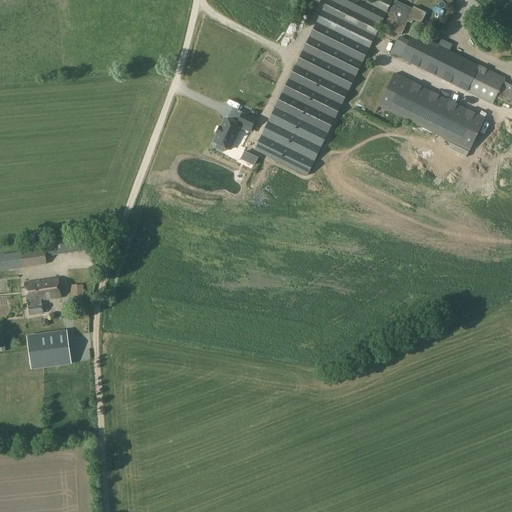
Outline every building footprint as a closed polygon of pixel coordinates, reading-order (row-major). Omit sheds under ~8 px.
[(383,28),(400,36),(407,22),(413,20),(420,24),(425,14),(413,8),(412,10),(395,2),(383,28)] [(374,21),(366,28),(374,37),(382,31),(374,21)] [(399,37),(390,55),(492,105),(495,98),(503,82),(505,79),(449,51),(452,45),(441,40),(438,45),(412,33),(408,41),(399,37)] [(338,59),(324,59),(324,83),(340,83),(340,76),(346,76),(346,51),(338,51),(338,59)] [(485,119),(404,78),(394,73),(378,106),(469,151),(485,119)] [(237,126),(227,122),(224,120),(220,128),(219,128),(216,135),(217,135),(213,143),(217,145),(216,149),(224,153),(226,149),(230,151),(240,129),(249,133),(255,121),(242,114),(237,126)] [(48,243),(50,256),(86,251),(84,238),(48,243)] [(0,255),(0,269),(0,271),(46,264),(44,249),(0,255)] [(57,279),(25,283),(27,302),(28,302),(41,300),(60,298),(57,279)] [(41,300),(28,302),(30,315),(43,314),(41,300)] [(2,319),(4,329),(19,326),(17,316),(2,319)] [(67,332),(27,337),(31,369),(71,364),(67,332)]
